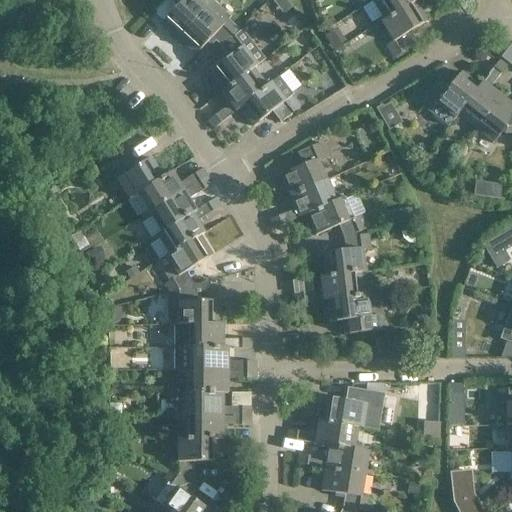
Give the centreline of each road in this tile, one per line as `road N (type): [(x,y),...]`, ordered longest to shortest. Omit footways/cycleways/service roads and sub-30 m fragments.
road 1 (residential): [(225,177),(503,9)]
road 2 (residential): [(511,371),(269,370)]
road 3 (tertiary): [(225,177),(179,108),(125,51),(103,0)]
road 4 (tertiary): [(269,370),(267,252),(225,177)]
road 5 (tertiary): [(260,511),(269,475),(269,370)]
